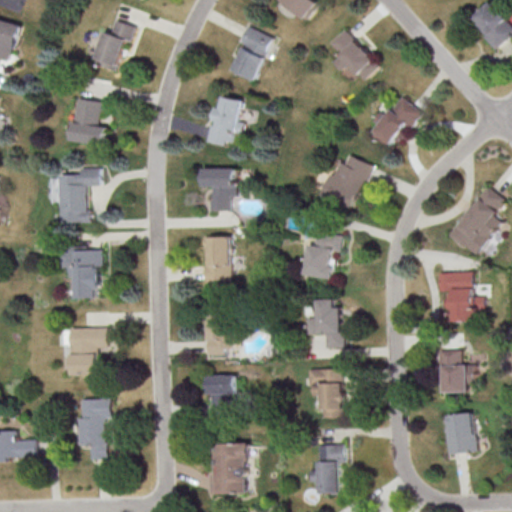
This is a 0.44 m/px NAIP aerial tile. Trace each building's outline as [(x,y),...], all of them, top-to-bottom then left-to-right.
[(313,23),(331,2),(328,0),(288,0),(288,1),(313,23)] [(498,1),(511,17),(511,45),(505,51),(477,19),(498,1)] [(123,18),(143,24),(138,39),(132,37),(122,69),(101,63),(110,31),(119,33),(123,18)] [(0,19),(24,26),(14,63),(4,60),(0,76),(0,19)] [(256,25),(283,36),(264,84),(237,73),(256,25)] [(352,29),(391,67),(371,87),(361,77),(358,80),(343,66),(347,62),(342,58),(348,53),(338,43),(352,29)] [(85,98),(111,102),(107,128),(117,129),(113,151),(78,145),(85,98)] [(250,102),(246,121),(254,123),(252,136),(246,135),(244,144),(232,141),(231,146),(215,143),(223,108),(226,109),(229,98),(250,102)] [(410,98),(430,113),(418,129),(413,126),(395,149),(377,135),(397,109),(400,112),(410,98)] [(385,164),(378,186),(372,184),(362,214),(328,203),(337,176),(342,178),(347,163),(352,165),(355,154),(385,164)] [(90,166),(108,166),(109,185),(97,185),(97,212),(103,211),(104,227),(72,228),(70,176),(90,176),(90,166)] [(209,169),(245,169),(245,197),(239,197),(239,213),(216,213),(216,197),(209,197),(209,169)] [(492,185),(500,191),(511,201),(502,214),(511,221),(511,230),(493,254),(489,251),(483,259),(452,235),(492,185)] [(312,277),(317,248),(323,249),(327,229),(355,234),(350,262),(345,261),(341,282),(312,277)] [(211,236),(240,235),(241,287),(212,287),(211,236)] [(112,246),(114,269),(105,270),(108,299),(86,300),(84,279),(79,279),(76,249),(112,246)] [(447,272),(480,270),(481,294),(493,293),(495,315),(482,316),(483,327),(458,328),(456,290),(448,291),(447,272)] [(322,301),(342,301),(342,310),(352,310),(353,348),(333,348),(332,336),(314,336),(314,318),(323,318),(322,301)] [(212,308),(241,307),(243,357),(214,358),(212,308)] [(117,326),(118,352),(106,353),(107,377),(80,378),(78,328),(117,326)] [(445,348),(470,348),(470,364),(482,364),(482,385),(475,385),(475,395),(448,395),(448,368),(445,368),(445,348)] [(314,369),(352,368),(354,420),(329,421),(328,396),(315,396),(314,369)] [(212,376),(243,374),(244,413),(219,414),(218,397),(213,397),(212,376)] [(117,398),(118,417),(112,418),(115,457),(85,459),(83,418),(90,417),(89,400),(117,398)] [(449,417),(478,412),(484,452),(465,455),(455,456),(449,417)] [(0,428),(25,428),(25,438),(43,439),(43,460),(14,460),(14,465),(0,465),(0,428)] [(323,441),(351,441),(351,462),(344,462),(345,497),(324,498),(324,486),(314,486),(313,470),(324,469),(323,441)] [(222,447),(264,446),(266,498),(223,500),(223,495),(219,495),(218,474),(223,474),(222,447)]
